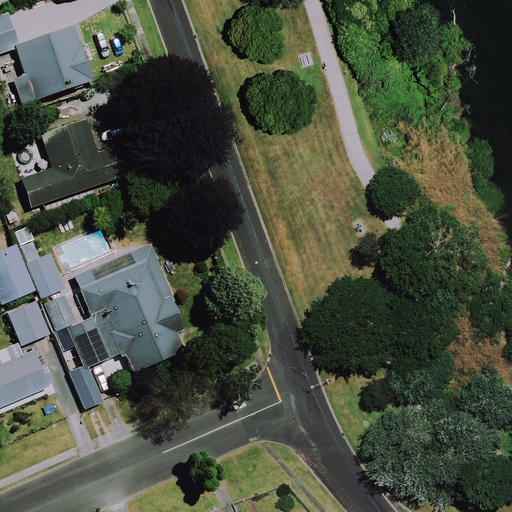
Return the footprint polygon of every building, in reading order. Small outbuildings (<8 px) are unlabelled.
[(0,19),(0,55),(17,49),(5,17),(0,19)] [(87,85),(71,36),(13,54),(21,78),(14,80),(22,106),(87,85)] [(84,132),(82,126),(39,140),(49,172),(17,183),(26,210),(114,181),(97,128),(84,132)] [(27,231),(11,237),(38,302),(61,293),(46,257),(39,260),(27,231)] [(0,305),(31,293),(11,244),(0,248),(0,305)] [(110,334),(106,336),(115,360),(119,358),(125,375),(185,353),(146,248),(68,277),(83,319),(102,312),(110,334)] [(70,326),(58,297),(41,304),(52,333),(70,326)] [(45,337),(33,305),(5,316),(17,348),(45,337)] [(94,330),(80,336),(93,366),(106,360),(94,330)] [(0,408),(44,390),(29,355),(0,367),(0,408)] [(100,405),(85,368),(64,377),(78,413),(100,405)]
